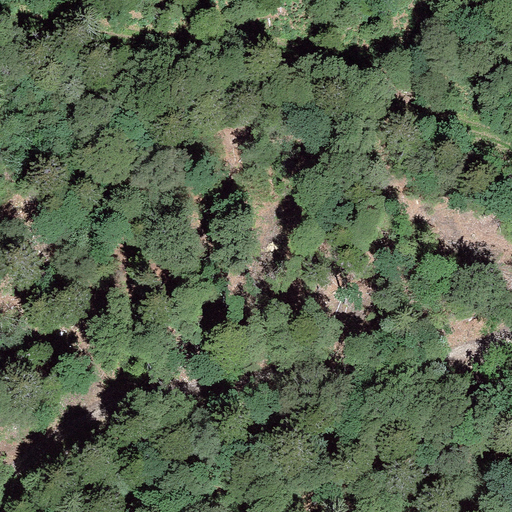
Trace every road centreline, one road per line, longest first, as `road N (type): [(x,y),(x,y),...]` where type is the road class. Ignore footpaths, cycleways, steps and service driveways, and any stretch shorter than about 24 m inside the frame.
road 1 (track): [(0,488),(34,450),(98,412),(253,382),(420,366),(511,336)]
road 2 (track): [(511,148),(218,14),(0,7)]
